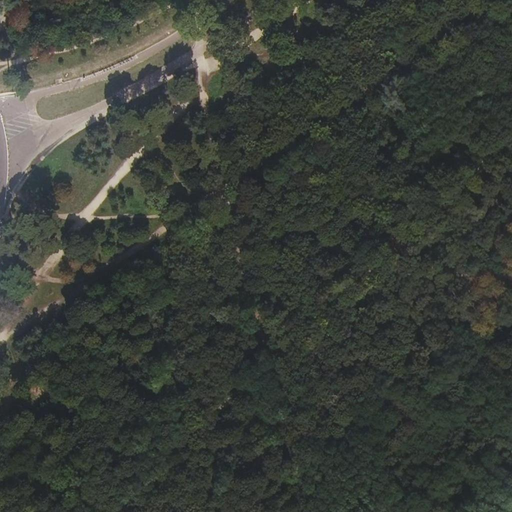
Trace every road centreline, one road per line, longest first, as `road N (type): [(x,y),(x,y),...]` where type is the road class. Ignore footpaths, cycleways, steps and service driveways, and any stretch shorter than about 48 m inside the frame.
road 1 (track): [(511,136),(108,511)]
road 2 (track): [(193,0),(227,233),(300,471),(300,511)]
